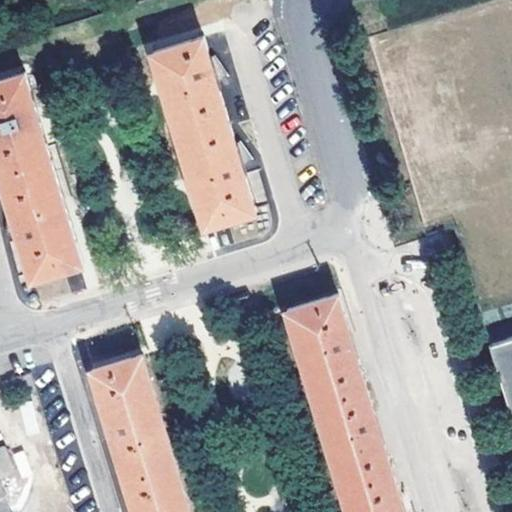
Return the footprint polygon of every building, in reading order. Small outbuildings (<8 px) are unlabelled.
[(204,37),(154,53),(207,225),(257,210),(246,175),(249,175),(246,166),(251,162),(256,158),(245,142),(237,144),(220,89),(222,88),(220,82),(226,79),(232,75),(217,58),(211,60),(204,37)] [(25,75),(0,81),(0,166),(13,210),(5,212),(5,235),(12,235),(17,235),(20,242),(22,241),(33,278),(84,263),(25,75)] [(404,511),(383,441),(354,346),(338,295),(288,310),(350,511),(404,511)] [(511,336),(488,344),(511,422),(511,336)] [(189,511),(140,355),(93,369),(116,442),(137,511),(189,511)] [(0,399),(36,389),(31,371),(0,381),(0,399)] [(0,449),(0,477),(16,472),(7,447),(0,449)] [(0,511),(12,511),(0,478),(0,511)]
